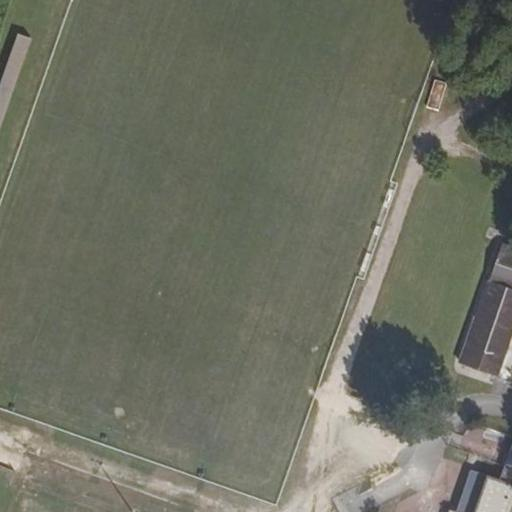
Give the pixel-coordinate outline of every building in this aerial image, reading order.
[(0,123),(30,40),(17,35),(0,83),(0,123)] [(511,247),(501,244),(472,326),(506,342),(511,325),(511,247)] [(506,342),(472,326),(459,361),(494,376),(506,342)] [(459,499),(458,503),(477,511),(510,511),(511,509),(511,440),(508,452),(511,452),(511,467),(504,465),(499,478),(487,474),(475,505),(459,499)] [(475,505),(487,474),(470,469),(459,499),(475,505)] [(477,511),(458,503),(455,510),(449,508),(447,511),(477,511)]
